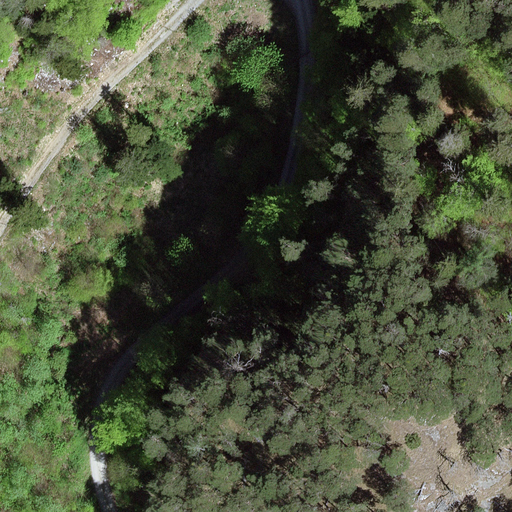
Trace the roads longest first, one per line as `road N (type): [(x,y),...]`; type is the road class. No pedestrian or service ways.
road 1 (track): [(300,0),(313,55),(277,204),(248,249),(116,369),(97,407),(111,511)]
road 2 (track): [(194,0),(109,81),(0,232)]
